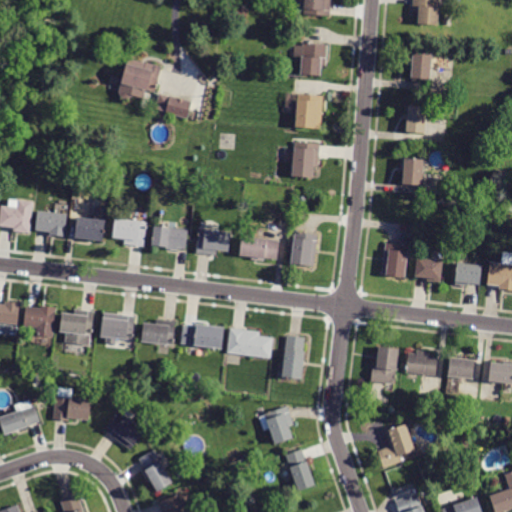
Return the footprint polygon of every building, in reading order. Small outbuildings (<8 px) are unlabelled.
[(305,6),(305,0),(330,0),(330,16),(304,14),(305,6)] [(413,3),(413,0),(440,0),(438,25),(418,24),(419,12),(413,12),(413,3)] [(328,46),(326,66),(322,66),(321,76),(301,74),(303,58),(295,57),(296,45),(303,46),(303,44),(328,46)] [(432,68),(431,79),(411,78),(413,67),(408,66),(409,52),(434,54),(432,68)] [(156,93),(145,91),(143,99),(130,95),(129,100),(122,98),(123,93),(120,92),(129,59),(162,67),(156,93)] [(170,97),(171,95),(192,102),(188,119),(166,113),(166,112),(156,109),(160,94),(170,97)] [(322,96),(324,96),(321,129),(296,127),(298,94),(322,96)] [(427,121),(426,133),(407,132),(409,106),(428,108),(427,121)] [(320,157),(319,167),(315,166),(314,178),(294,177),(295,161),(284,160),(285,149),(294,150),(295,141),(321,143),(320,157)] [(422,185),(403,184),(404,172),(402,171),(403,159),(424,160),(422,185)] [(1,227),(0,227),(0,220),(2,206),(9,207),(10,199),(34,202),(30,234),(14,232),(14,228),(1,227)] [(37,231),(36,230),(38,211),(68,215),(65,237),(50,235),(50,232),(37,231)] [(90,219),(106,221),(103,242),(75,238),(78,217),(90,219)] [(131,245),(124,244),(125,239),(113,238),(115,219),(147,223),(144,247),(131,245)] [(179,248),(178,248),(178,251),(166,249),(167,247),(152,245),(154,226),(189,230),(186,249),(179,248)] [(199,253),(197,253),(200,229),(231,233),(229,252),(218,250),(218,255),(199,253)] [(316,235),(318,235),(314,267),(291,264),(295,232),(316,235)] [(267,240),(280,242),(278,260),(240,256),(242,237),(267,240)] [(406,278),(387,275),(387,274),(383,273),(386,243),(410,246),(406,278)] [(487,285),(489,262),(502,263),(503,253),(511,253),(511,290),(499,290),(500,287),(487,285)] [(416,277),(418,258),(444,261),(441,282),(428,281),(429,279),(416,277)] [(455,285),(458,263),(483,266),(481,285),(468,283),(468,287),(455,285)] [(0,303),(3,304),(5,304),(5,301),(21,303),(18,325),(0,323),(0,303)] [(38,308),(41,308),(41,306),(57,308),(54,338),(37,335),(37,328),(24,326),(27,307),(38,308)] [(94,312),(95,312),(92,336),(91,336),(90,346),(66,343),(67,333),(60,332),(63,313),(75,315),(76,310),(94,312)] [(134,316),(137,317),(134,341),(117,339),(117,344),(106,343),(107,337),(102,337),(104,313),(134,316)] [(175,321),(177,322),(174,345),(142,342),(145,323),(157,324),(157,319),(175,321)] [(196,327),(197,327),(197,324),(225,328),(223,349),(182,344),(184,325),(196,327)] [(244,330),(261,332),(260,336),(274,338),(272,359),(228,353),(231,328),(244,330)] [(300,337),(306,338),(304,351),(307,351),(303,380),(283,377),(288,335),(300,337)] [(374,381),(372,381),(374,366),(377,367),(380,346),(400,349),(395,384),(374,381)] [(439,356),(436,376),(406,373),(409,353),(417,354),(417,350),(431,352),(430,355),(439,356)] [(476,360),(474,379),(448,376),(451,357),(476,360)] [(491,362),(511,364),(511,383),(489,381),(491,362)] [(56,420),(54,419),(58,390),(72,391),(71,398),(93,401),(91,421),(68,418),(68,421),(56,420)] [(30,427),(6,436),(0,418),(21,411),(18,404),(29,400),(31,406),(35,405),(41,423),(30,427)] [(292,419),(294,426),(290,427),(294,438),(276,445),(270,427),(263,429),(260,418),(266,416),(265,414),(288,407),(292,419)] [(107,433),(105,431),(120,411),(122,413),(125,409),(134,415),(131,420),(138,425),(144,417),(151,422),(131,450),(107,433)] [(411,446),(412,451),(397,457),(401,462),(385,469),(377,452),(391,447),(386,431),(404,426),(411,446)] [(438,453),(436,447),(445,444),(447,450),(438,453)] [(306,461),(307,462),(308,462),(315,485),(299,491),(286,455),(302,449),(306,461)] [(140,459),(155,450),(173,483),(158,492),(140,459)] [(511,471),(511,508),(502,511),(496,511),(490,496),(508,490),(503,475),(511,471)] [(425,506),(420,494),(427,491),(432,504),(425,506)] [(160,511),(158,505),(187,492),(192,504),(187,507),(189,511),(160,511)] [(417,494),(418,493),(424,511),(399,511),(396,501),(417,494)] [(76,497),(79,496),(84,511),(65,511),(62,502),(76,497)] [(478,497),(482,511),(443,511),(442,509),(478,497)]
